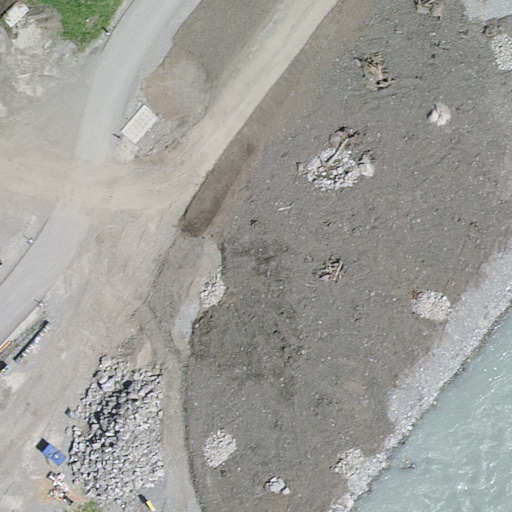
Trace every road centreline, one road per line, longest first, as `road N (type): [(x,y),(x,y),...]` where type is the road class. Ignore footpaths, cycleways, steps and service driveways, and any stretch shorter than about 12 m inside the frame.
road 1 (unclassified): [(511,164),(213,511)]
road 2 (unknown): [(0,154),(55,109),(153,0)]
